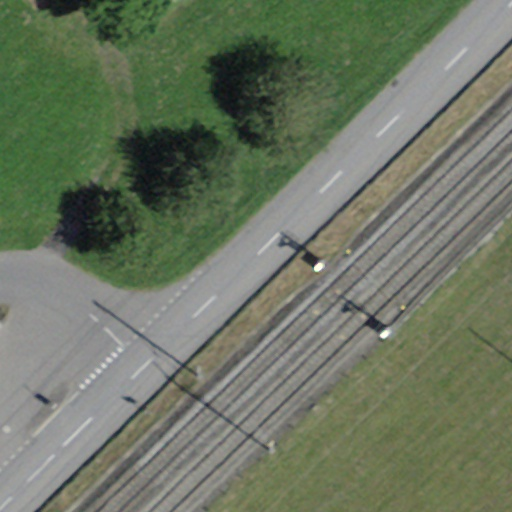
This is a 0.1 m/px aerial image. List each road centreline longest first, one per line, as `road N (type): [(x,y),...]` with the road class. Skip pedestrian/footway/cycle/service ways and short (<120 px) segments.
road 1 (tertiary): [(139,357),(503,0)]
road 2 (tertiary): [(0,495),(139,357)]
road 3 (residential): [(139,357),(82,296),(43,274),(0,273)]
